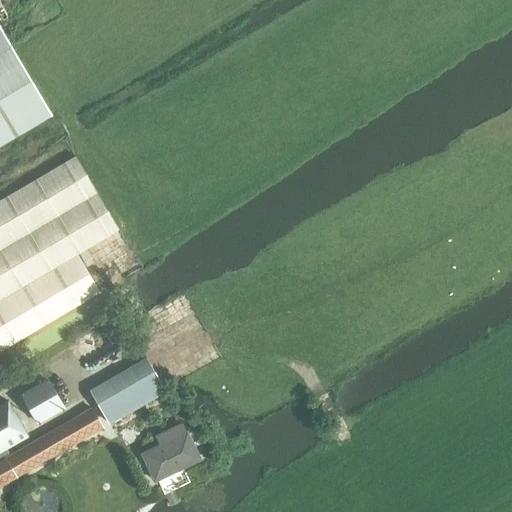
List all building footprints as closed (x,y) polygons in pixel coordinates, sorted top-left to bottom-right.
[(0,144),(50,116),(51,115),(11,46),(0,27),(0,144)] [(0,201),(0,351),(99,293),(77,255),(117,231),(74,157),(0,201)] [(144,359),(88,391),(87,392),(107,425),(163,393),(144,359)] [(21,388),(34,419),(66,406),(53,375),(21,388)] [(0,485),(101,428),(90,409),(8,457),(4,449),(26,437),(6,403),(0,406),(0,485)] [(153,482),(201,459),(187,430),(186,430),(182,422),(155,435),(159,443),(139,453),(153,482)] [(61,511),(63,509),(63,508),(61,501),(59,498),(57,494),(51,490),(47,489),(43,488),(37,489),(32,490),(29,493),(25,497),(23,500),(21,508),(22,511),(61,511)]
